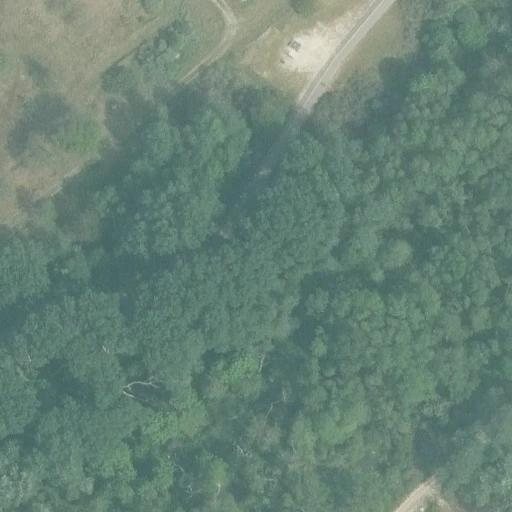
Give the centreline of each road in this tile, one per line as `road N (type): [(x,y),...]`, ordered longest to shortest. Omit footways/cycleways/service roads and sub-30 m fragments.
road 1 (track): [(272,0),(0,213)]
road 2 (unknown): [(411,511),(511,402)]
